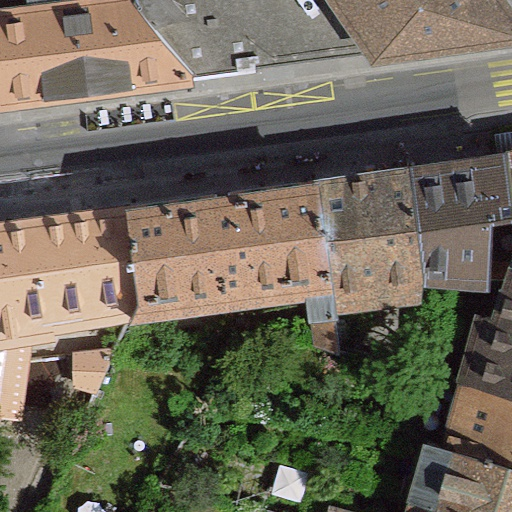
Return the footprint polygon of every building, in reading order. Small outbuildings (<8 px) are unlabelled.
[(198,75),(134,0),(109,0),(0,14),(0,68),(4,101),(198,75)] [(134,0),(198,75),(511,33),(511,12),(503,0),(134,0)] [(488,156),(496,214),(511,211),(511,189),(507,154),(488,156)] [(409,167),(423,273),(488,278),(488,274),(489,260),(493,214),(496,214),(488,156),(409,167)] [(330,270),(332,284),(423,273),(409,167),(319,180),(330,270)] [(130,207),(141,295),(308,273),(330,270),(319,180),(130,207)] [(0,224),(0,276),(6,314),(141,295),(130,207),(0,224)] [(500,260),(489,260),(488,274),(499,275),(500,260)] [(332,284),(330,270),(308,273),(314,318),(317,344),(342,350),(341,347),(336,314),(332,284)] [(458,378),(465,380),(481,384),(511,283),(511,281),(500,279),(491,305),(475,303),(458,378)] [(511,283),(481,384),(511,392),(511,283)] [(365,313),(336,314),(341,347),(367,355),(365,313)] [(113,351),(78,354),(77,407),(92,400),(113,351)] [(25,360),(0,356),(0,412),(18,415),(25,360)] [(465,380),(450,432),(467,435),(481,384),(465,380)] [(511,392),(481,384),(467,435),(462,451),(511,464),(511,392)] [(421,439),(408,480),(438,489),(451,448),(462,451),(467,435),(450,432),(424,427),(421,439)] [(511,511),(511,464),(462,451),(451,448),(438,489),(433,504),(463,511),(511,511)] [(433,504),(438,489),(408,480),(359,466),(354,481),(403,495),(433,504)] [(403,495),(397,511),(430,511),(433,504),(403,495)]
